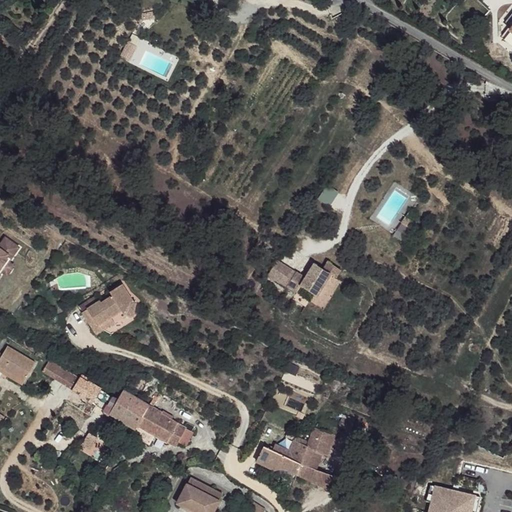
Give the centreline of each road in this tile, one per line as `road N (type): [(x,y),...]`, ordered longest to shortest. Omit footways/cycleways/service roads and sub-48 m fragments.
road 1 (unclassified): [(340,0),(511,93)]
road 2 (unknown): [(29,511),(8,497),(3,476),(44,414)]
